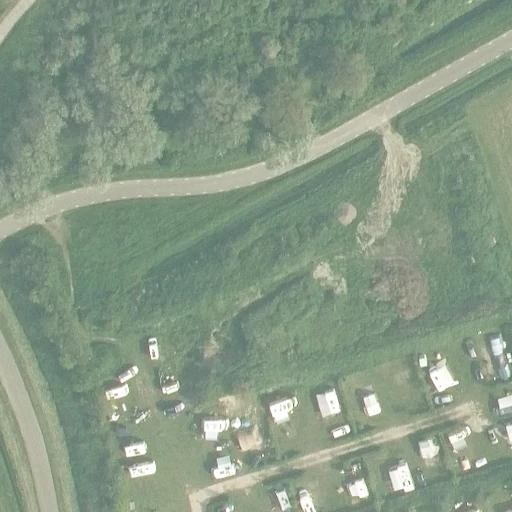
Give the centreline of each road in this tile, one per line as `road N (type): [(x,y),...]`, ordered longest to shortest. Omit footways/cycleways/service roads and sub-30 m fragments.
road 1 (unclassified): [(511,38),(293,161),(228,181),(89,195),(0,232)]
road 2 (unclassified): [(0,356),(32,435),(48,511)]
